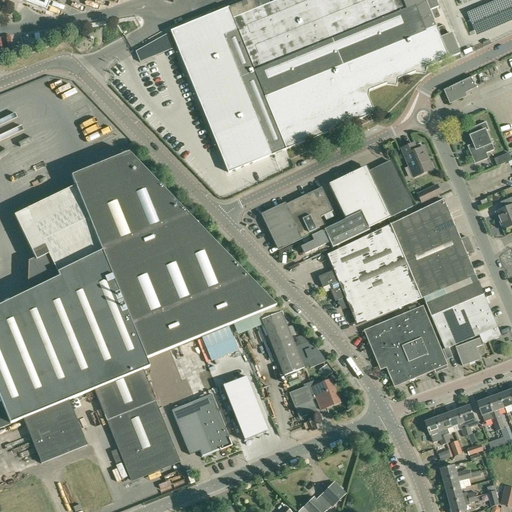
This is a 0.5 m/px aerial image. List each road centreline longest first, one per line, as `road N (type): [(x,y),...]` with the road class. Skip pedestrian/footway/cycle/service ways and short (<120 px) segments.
road 1 (tertiary): [(386,416),(321,324),(214,216)]
road 2 (tertiary): [(214,216),(74,68),(43,67)]
road 3 (unclassified): [(214,216),(422,118)]
road 4 (unclassified): [(422,118),(442,143),(511,311)]
road 5 (unclassified): [(216,485),(386,416)]
road 6 (unknown): [(0,104),(40,90),(81,146),(82,155),(53,183)]
road 7 (residential): [(386,416),(511,366)]
road 8 (unclassified): [(511,45),(431,84),(422,118)]
